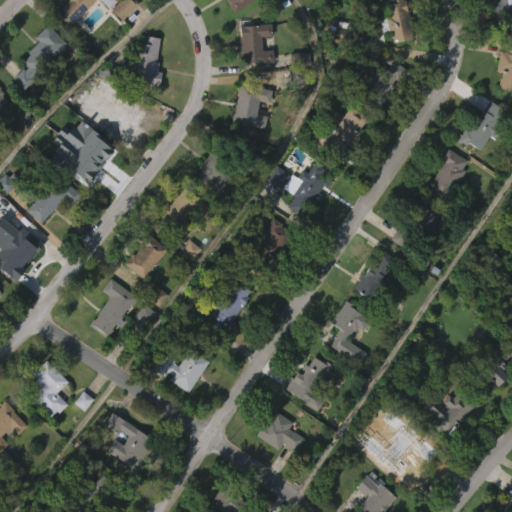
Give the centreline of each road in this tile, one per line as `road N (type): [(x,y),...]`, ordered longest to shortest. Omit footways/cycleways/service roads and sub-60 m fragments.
road 1 (residential): [(158,511),(435,102),(455,63),(446,0)]
road 2 (residential): [(0,352),(127,202),(190,113),(206,66),(180,0)]
road 3 (residential): [(27,322),(208,437),(308,511)]
